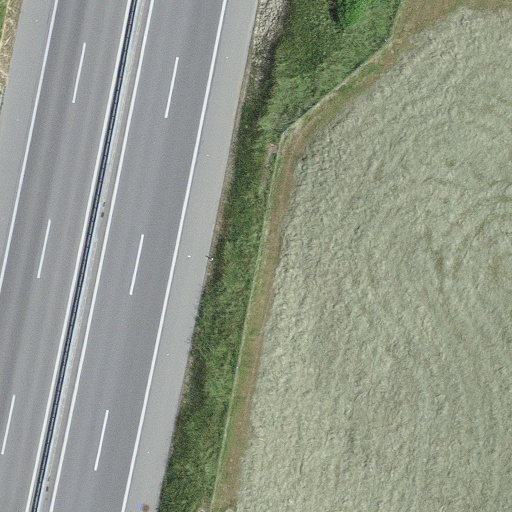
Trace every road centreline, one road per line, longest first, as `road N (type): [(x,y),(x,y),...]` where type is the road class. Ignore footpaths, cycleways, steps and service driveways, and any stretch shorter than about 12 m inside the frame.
road 1 (motorway): [(88,511),(190,0)]
road 2 (motorway): [(91,0),(0,456)]
